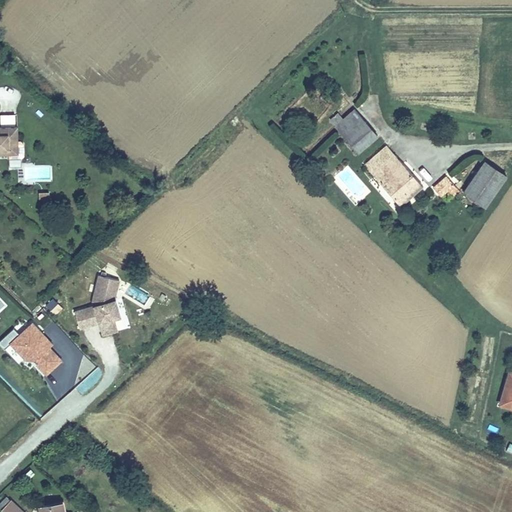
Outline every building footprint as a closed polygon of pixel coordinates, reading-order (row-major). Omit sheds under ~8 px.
[(350,155),(372,134),(346,111),(326,130),(350,155)] [(0,154),(11,155),(11,151),(17,147),(23,147),(25,130),(8,128),(0,122),(0,154)] [(358,168),(378,186),(400,164),(381,146),(358,168)] [(11,151),(11,155),(23,156),(23,147),(17,147),(11,151)] [(400,164),(378,186),(396,205),(422,178),(404,160),(400,164)] [(506,176),(485,161),(461,193),(482,208),(506,176)] [(454,192),(439,177),(426,189),(434,198),(441,191),(447,198),(454,192)] [(39,190),(39,198),(49,199),(50,191),(39,190)] [(121,279),(99,273),(91,300),(92,304),(74,310),(80,328),(99,322),(102,332),(117,328),(113,317),(122,314),(116,297),(121,279)] [(54,315),(63,307),(53,297),(45,304),(54,315)] [(33,319),(8,342),(25,359),(34,359),(46,372),(60,359),(48,346),(53,341),(33,319)] [(493,342),(485,340),(481,366),(489,367),(493,342)] [(511,372),(508,371),(497,405),(511,410),(511,372)] [(477,376),(469,405),(479,408),(487,379),(477,376)] [(0,497),(0,510),(1,511),(21,511),(4,495),(0,497)] [(62,511),(60,499),(36,504),(37,511),(62,511)]
